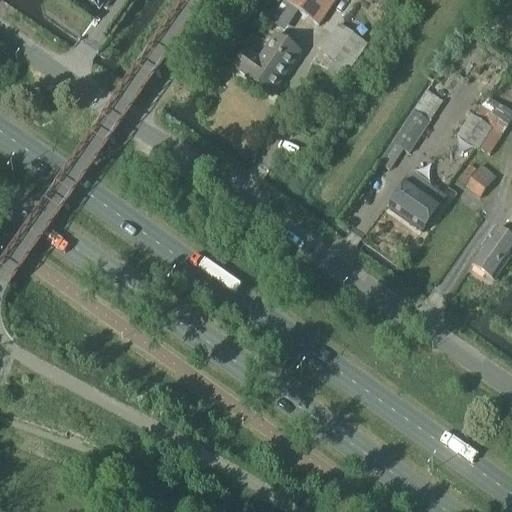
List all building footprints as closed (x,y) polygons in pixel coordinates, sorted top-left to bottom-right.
[(81,0),(99,12),(106,0),(81,0)] [(283,0),(282,3),(318,28),(337,0),(283,0)] [(268,23),(281,31),(285,25),(288,27),(295,17),(278,6),(271,16),(272,16),(268,23)] [(312,65),(339,84),(344,76),(365,46),(338,27),(318,57),(312,65)] [(245,81),(270,98),(299,56),(274,39),(258,62),(247,55),(233,71),(246,80),(245,81)] [(491,131),(479,151),(489,158),(502,137),(511,121),(511,116),(487,99),(474,120),(491,131)] [(478,153),(479,151),(491,131),(474,120),(469,117),(455,140),(478,153)] [(395,148),(405,155),(416,164),(432,142),(410,127),(395,148)] [(388,210),(409,225),(420,233),(444,199),(428,188),(423,195),(407,184),(388,210)] [(511,242),(496,231),(470,268),(497,286),(511,264),(511,242)]
